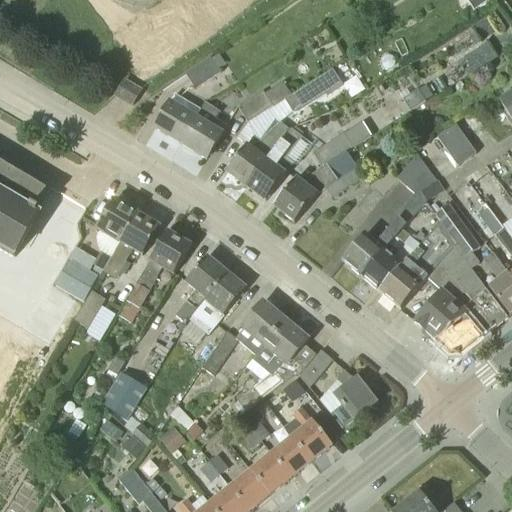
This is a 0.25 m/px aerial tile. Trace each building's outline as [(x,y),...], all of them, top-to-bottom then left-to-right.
[(487,3),(484,0),(464,0),(474,12),(487,3)] [(221,75),(211,59),(185,76),(196,92),(221,75)] [(291,97),(290,97),(283,101),(292,116),(297,115),(325,97),(327,100),(344,89),(332,71),(291,97)] [(124,81),(114,98),(133,108),(142,91),(124,81)] [(283,85),(265,96),(264,94),(238,109),(248,124),(272,109),(283,101),(290,97),(283,85)] [(426,103),(418,91),(403,101),(411,113),(426,103)] [(511,123),(511,91),(498,101),(511,123)] [(154,131),(180,146),(197,117),(201,111),(175,95),(154,131)] [(485,129),(476,116),(458,128),(467,141),(485,129)] [(197,117),(180,146),(206,162),(227,127),(215,120),(212,126),(197,117)] [(254,139),(248,146),(226,175),(246,189),(290,131),(284,126),(283,127),(280,125),(279,126),(275,122),(260,143),(254,139)] [(342,136),(313,155),(322,169),(347,152),(370,138),(362,125),(343,137),(342,136)] [(458,168),(476,156),(456,128),(437,139),(458,168)] [(265,203),(287,175),(293,167),(286,161),(302,140),(290,131),(246,189),(265,203)] [(426,149),(417,155),(424,164),(433,157),(426,149)] [(347,152),(322,169),(316,173),(333,198),(363,177),(347,152)] [(420,192),(437,180),(417,156),(397,180),(414,195),(404,206),(399,219),(376,245),(365,235),(342,264),(360,279),(401,231),(414,215),(426,202),(420,192)] [(50,197),(0,167),(0,252),(16,263),(43,216),(40,214),(50,197)] [(295,225),(318,197),(297,180),(273,208),(295,225)] [(103,273),(138,216),(114,201),(95,234),(98,235),(97,239),(99,253),(100,254),(96,261),(98,263),(94,268),(103,273)] [(511,274),(509,277),(507,275),(511,281),(511,242),(511,241),(485,206),(472,216),(491,242),(495,238),(511,260),(509,261),(511,264),(511,274)] [(453,249),(453,250),(470,273),(479,266),(472,257),(480,250),(449,208),(436,217),(439,223),(454,246),(453,249)] [(138,216),(103,273),(117,280),(132,253),(142,258),(161,229),(138,216)] [(400,312),(427,281),(453,250),(453,249),(454,246),(439,223),(426,238),(413,253),(414,254),(404,267),(402,266),(379,294),(400,312)] [(402,266),(392,258),(403,245),(413,253),(426,238),(420,234),(416,239),(413,236),(411,239),(401,231),(360,279),(379,294),(402,266)] [(131,327),(156,281),(157,280),(157,279),(161,271),(174,278),(191,248),(167,233),(117,319),(131,327)] [(470,273),(453,250),(427,281),(440,293),(413,325),(434,343),(464,317),(460,312),(485,293),(470,273)] [(509,318),(511,316),(511,281),(507,275),(492,255),(483,263),(497,282),(487,289),(509,318)] [(195,315),(227,275),(206,259),(185,286),(195,294),(175,319),(180,323),(185,327),(195,315)] [(69,264),(54,291),(83,306),(98,280),(69,264)] [(227,275),(195,315),(206,325),(205,326),(213,332),(247,291),(227,275)] [(458,358),(493,331),(508,320),(486,292),(485,293),(460,312),(464,317),(434,343),(452,359),(458,358)] [(92,294),(74,323),(88,331),(106,302),(92,294)] [(243,333),(237,341),(238,342),(237,343),(256,359),(286,323),(263,304),(241,331),(243,333)] [(0,377),(22,332),(0,321),(0,377)] [(185,327),(180,323),(176,328),(181,332),(185,327)] [(286,323),(256,359),(252,363),(269,377),(278,389),(295,376),(286,369),(308,342),(286,323)] [(238,342),(237,341),(227,334),(202,371),(213,379),(237,343),(238,342)] [(299,379),(309,391),(333,363),(321,353),(316,358),(299,379)] [(117,379),(125,365),(115,359),(107,373),(117,379)] [(343,374),(336,383),(345,390),(334,399),(341,409),(330,417),(341,432),(376,404),(357,381),(355,383),(343,374)] [(149,393),(123,376),(103,408),(128,424),(132,418),(132,419),(149,393)] [(246,414),(278,389),(269,377),(237,403),(238,405),(234,407),(242,416),(245,414),(246,414)] [(296,382),(287,388),(297,401),(306,394),(296,382)] [(92,401),(101,406),(105,399),(96,394),(92,401)] [(202,434),(195,427),(177,408),(170,419),(185,435),(192,443),(202,434)] [(291,439),(311,464),(332,447),(302,409),(292,417),(302,430),(291,439)] [(243,422),(244,423),(250,431),(257,426),(249,417),(243,422)] [(156,441),(132,418),(124,429),(137,441),(147,450),(156,441)] [(257,426),(250,431),(262,445),(271,438),(259,424),(257,426)] [(173,429),(159,441),(171,456),(185,445),(173,429)] [(250,431),(242,438),(253,452),(262,445),(250,431)] [(271,456),(291,481),(311,464),(291,439),(271,456)] [(137,441),(131,447),(141,456),(147,450),(137,441)] [(250,473),(270,497),(291,481),(271,456),(250,473)] [(219,477),(220,478),(228,471),(218,458),(209,464),(219,477)] [(219,477),(209,464),(200,472),(210,485),(219,477)] [(164,511),(132,472),(118,483),(138,508),(143,505),(148,511),(164,511)] [(229,489),(247,511),(251,511),(270,497),(250,473),(229,489)] [(147,486),(153,494),(159,488),(153,481),(147,486)] [(154,494),(161,502),(166,497),(160,489),(154,494)] [(247,511),(229,489),(218,499),(209,506),(213,511),(247,511)] [(459,511),(454,505),(445,511),(433,511),(419,494),(395,511),(459,511)] [(179,511),(213,511),(209,506),(201,511),(193,511),(186,502),(177,509),(179,511)]
